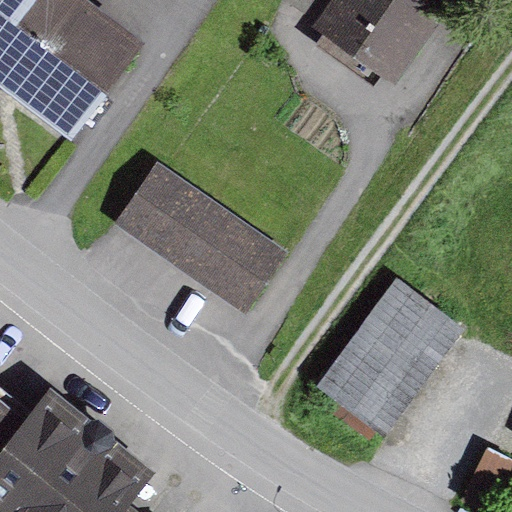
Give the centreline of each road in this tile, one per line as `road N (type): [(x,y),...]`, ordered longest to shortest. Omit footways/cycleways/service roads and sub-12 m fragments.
road 1 (track): [(511,63),(406,203),(249,441)]
road 2 (tertiary): [(0,251),(207,412),(373,511)]
